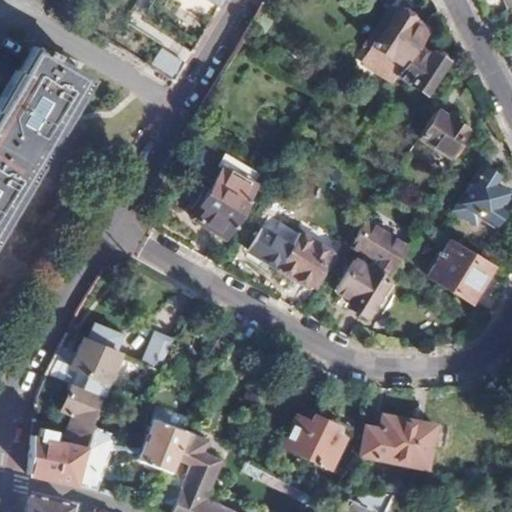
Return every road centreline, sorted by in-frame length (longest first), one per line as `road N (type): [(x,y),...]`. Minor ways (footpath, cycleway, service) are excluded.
road 1 (residential): [(511,311),(479,355),(412,369),(334,354),(111,228)]
road 2 (tertiary): [(111,228),(37,339),(5,416),(0,470)]
road 3 (tertiary): [(245,0),(111,228)]
road 4 (residential): [(454,0),(511,111)]
road 5 (residential): [(117,511),(0,484)]
